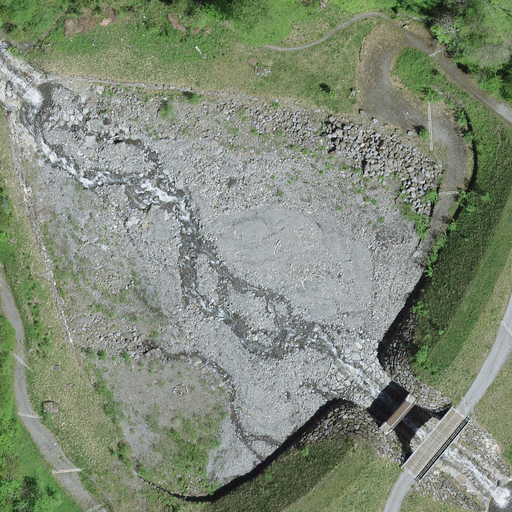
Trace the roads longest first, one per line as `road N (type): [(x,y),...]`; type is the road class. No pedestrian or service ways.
road 1 (track): [(511,111),(421,42),(392,36),(374,54),(369,68),(378,97),(396,112),(451,129),(463,157),(462,176),(418,266)]
road 2 (track): [(390,511),(402,480),(462,409)]
